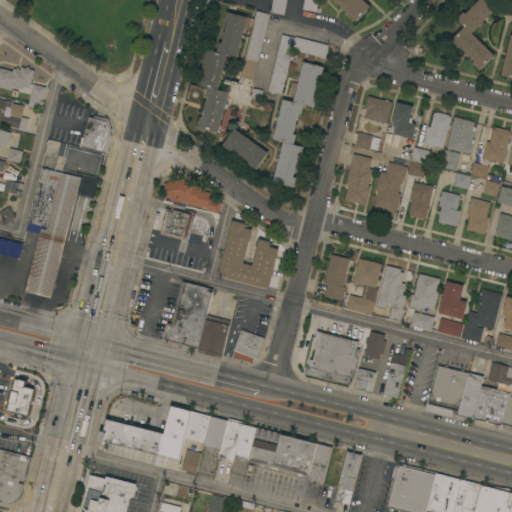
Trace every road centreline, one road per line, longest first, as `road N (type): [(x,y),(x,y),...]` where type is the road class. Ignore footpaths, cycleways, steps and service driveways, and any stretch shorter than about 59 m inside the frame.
road 1 (primary): [(87,368),(511,473)]
road 2 (residential): [(272,388),(356,62),(425,0)]
road 3 (residential): [(310,239),(0,16)]
road 4 (primary): [(511,447),(272,388)]
road 5 (residential): [(511,271),(315,220)]
road 6 (primary): [(259,384),(92,343)]
road 7 (residential): [(511,102),(356,62)]
